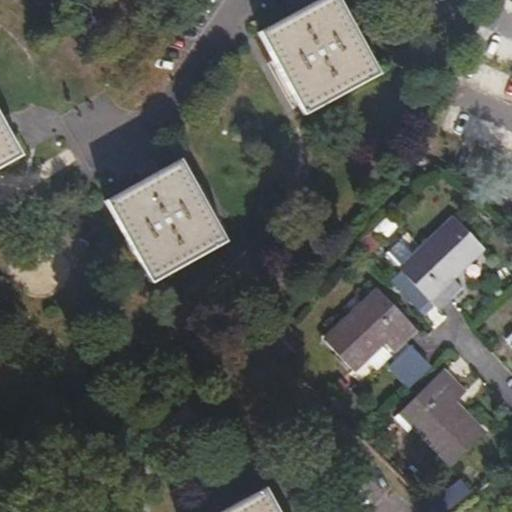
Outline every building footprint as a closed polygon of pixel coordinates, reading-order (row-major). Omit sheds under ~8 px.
[(378,73),(337,0),(317,0),(260,32),(303,113),(378,73)] [(0,165),(19,154),(0,120),(0,165)] [(106,201),(150,281),(223,241),(179,161),(106,201)] [(384,212),(371,229),(381,241),(385,244),(395,235),(391,230),(396,225),(384,212)] [(400,269),(429,301),(439,310),(463,287),(453,277),(482,248),(454,216),(400,269)] [(381,241),(371,229),(356,244),(367,254),(381,241)] [(399,243),(385,257),(397,270),(412,256),(399,243)] [(389,281),(418,312),(429,301),(400,269),(389,281)] [(353,370),(367,356),(381,343),(384,341),(394,352),(417,329),(378,288),(324,339),(353,370)] [(381,343),(367,356),(377,366),(390,353),(381,343)] [(411,384),(430,365),(415,348),(394,366),(411,384)] [(452,464),(482,433),(454,403),(467,390),(444,367),(400,411),(452,464)] [(277,511),(264,489),(222,511),(277,511)]
